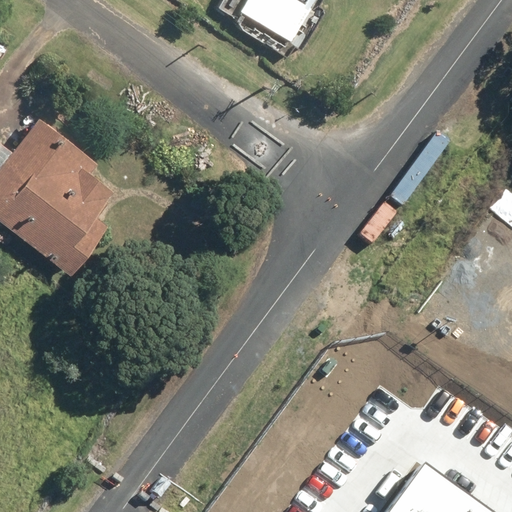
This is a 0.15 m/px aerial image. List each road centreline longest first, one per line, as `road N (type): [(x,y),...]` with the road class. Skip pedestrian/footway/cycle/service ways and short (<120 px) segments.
road 1 (tertiary): [(353,202),(120,511)]
road 2 (unclassified): [(78,0),(353,202)]
road 3 (tertiary): [(502,0),(353,202)]
